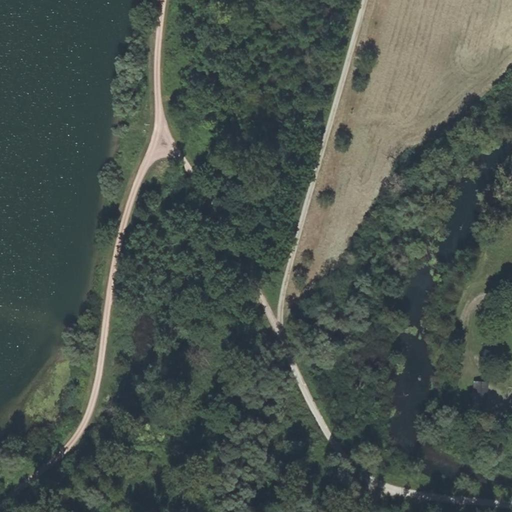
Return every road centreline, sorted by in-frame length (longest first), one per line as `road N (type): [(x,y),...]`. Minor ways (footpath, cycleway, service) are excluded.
road 1 (track): [(162,138),(129,202),(86,423),(0,508)]
road 2 (track): [(364,0),(275,325)]
road 3 (track): [(162,138),(193,172),(275,325)]
road 4 (track): [(275,325),(332,441),(378,484)]
road 5 (track): [(511,422),(474,414),(464,403),(464,321),(483,293)]
road 6 (track): [(165,0),(162,138)]
road 7 (track): [(378,484),(511,505)]
